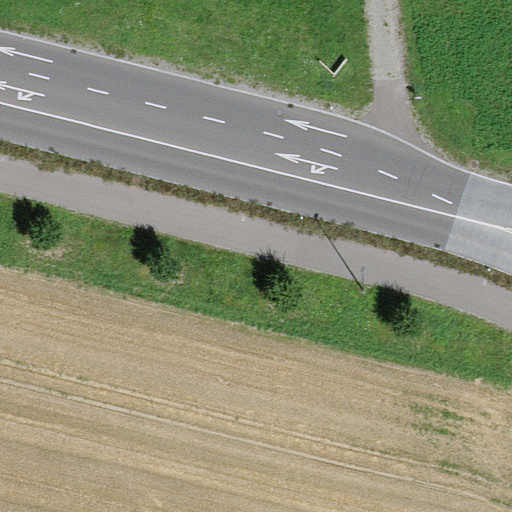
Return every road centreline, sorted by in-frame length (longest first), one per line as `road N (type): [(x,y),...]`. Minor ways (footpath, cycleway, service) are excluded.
road 1 (primary): [(511,249),(0,136)]
road 2 (primary): [(488,224),(0,96)]
